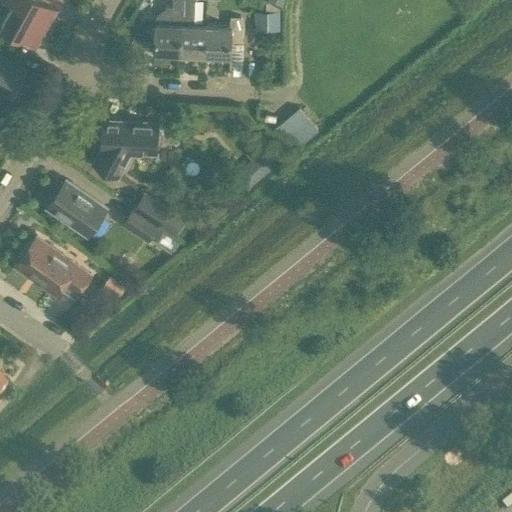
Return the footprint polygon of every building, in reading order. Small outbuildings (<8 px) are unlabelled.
[(10,0),(19,4),(6,27),(25,38),(24,40),(28,43),(29,40),(36,44),(56,8),(41,0),(10,0)] [(172,0),(172,6),(166,6),(157,14),(157,17),(142,16),(132,37),(155,39),(155,50),(180,52),(181,23),(182,6),(182,0),(172,0)] [(182,0),(182,6),(181,23),(180,52),(204,53),(206,24),(196,24),(195,0),(182,0)] [(280,28),(280,9),(255,10),(256,29),(280,28)] [(230,54),(230,41),(244,42),(245,27),(241,15),(230,15),(229,25),(206,24),(204,53),(230,54)] [(28,68),(0,52),(0,84),(1,85),(0,86),(0,90),(12,97),(28,68)] [(296,147),(318,129),(299,106),(271,129),(275,133),(296,147)] [(102,147),(95,161),(117,173),(129,152),(135,148),(157,149),(157,146),(158,146),(163,140),(163,131),(159,125),(158,125),(158,121),(103,119),(102,147)] [(271,153),(253,169),(260,177),(278,161),(271,153)] [(48,204),(47,205),(87,233),(107,206),(66,178),(55,193),(53,194),(47,201),(48,204)] [(144,192),(134,207),(158,223),(168,208),(144,192)] [(147,238),(158,223),(134,207),(124,221),(147,238)] [(36,234),(16,264),(31,274),(33,271),(43,278),(41,282),(56,292),(62,284),(75,293),(73,295),(75,296),(91,273),(36,234)] [(100,287),(117,299),(127,284),(110,273),(100,287)]
